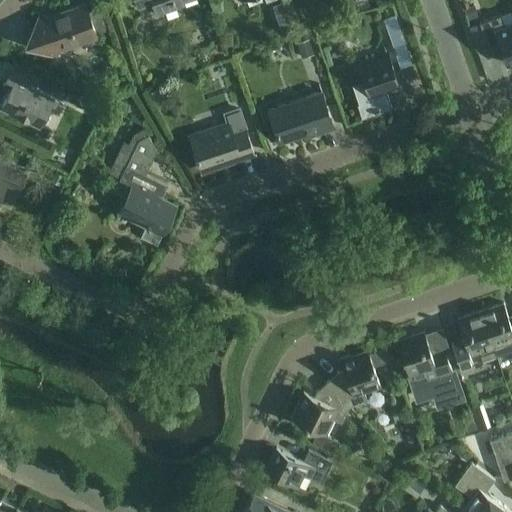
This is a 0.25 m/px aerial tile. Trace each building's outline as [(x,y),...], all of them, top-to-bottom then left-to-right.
[(182,1),(183,0),(135,0),(138,9),(152,4),(156,14),(183,5),(182,1)] [(282,1),(271,5),(274,13),(285,10),(282,1)] [(59,48),(95,36),(85,4),(45,17),(39,14),(25,43),(54,57),(59,48)] [(472,4),(463,7),(467,19),(476,16),(472,4)] [(511,23),(505,26),(501,14),(478,21),(488,49),(501,45),(507,63),(511,61),(511,23)] [(309,38),(297,42),(302,55),(313,51),(309,38)] [(385,92),(397,87),(385,53),(359,62),(365,80),(351,84),(362,116),(390,106),(385,92)] [(59,113),(63,102),(29,87),(32,81),(10,71),(3,86),(9,89),(2,106),(39,124),(47,107),(59,113)] [(161,86),(148,92),(154,103),(167,97),(161,86)] [(304,136),(332,126),(321,91),(267,110),(278,141),(303,132),(304,136)] [(225,162),(252,153),(239,110),(226,114),(228,121),(189,134),(199,166),(224,158),(225,162)] [(156,243),(175,204),(159,196),(165,184),(142,174),(152,151),(146,137),(136,141),(125,165),(118,178),(131,184),(117,212),(145,225),(140,236),(156,243)] [(17,189),(24,173),(0,161),(0,191),(4,183),(17,189)] [(503,302),(480,310),(493,346),(496,355),(510,350),(511,349),(511,321),(510,323),(503,302)] [(464,338),(451,343),(460,367),(482,360),(496,355),(493,346),(480,310),(457,318),(464,338)] [(459,378),(455,379),(446,353),(433,358),(424,329),(397,338),(414,389),(429,384),(430,388),(438,385),(444,404),(465,397),(459,378)] [(338,370),(327,380),(349,406),(367,400),(363,390),(380,384),(373,366),(369,354),(367,349),(340,358),(344,369),(338,370)] [(382,349),(369,354),(373,366),(386,361),(382,349)] [(341,422),(349,406),(327,380),(316,390),(313,396),(303,391),(290,417),(325,433),(332,418),(341,422)] [(477,408),(470,410),(476,427),(483,425),(477,408)] [(470,410),(461,413),(467,430),(476,427),(470,410)] [(511,431),(489,439),(503,480),(511,477),(511,431)] [(462,444),(457,449),(466,458),(471,453),(462,444)] [(321,482),(332,460),(308,449),(303,460),(276,447),(265,469),(297,484),(302,473),(321,482)] [(472,497),(465,506),(472,511),(510,511),(511,510),(485,491),(494,478),(471,461),(454,484),(472,497)] [(292,511),(254,493),(244,511),(292,511)] [(27,511),(0,499),(0,511),(27,511)]
